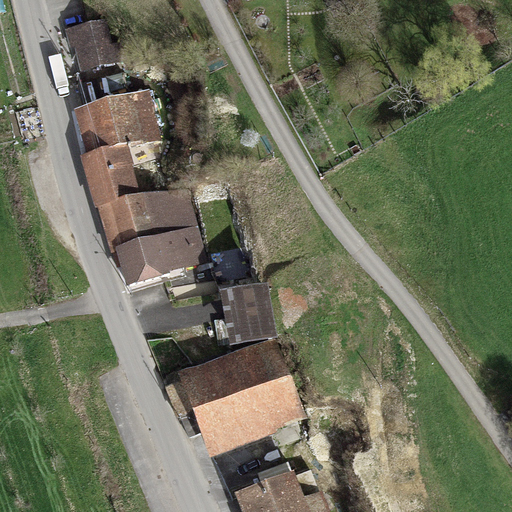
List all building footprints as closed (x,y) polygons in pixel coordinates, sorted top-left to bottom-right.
[(108,19),(71,28),(80,68),(117,59),(108,19)] [(151,89),(76,107),(85,145),(127,135),(160,127),(151,89)] [(127,135),(85,145),(106,207),(144,195),(127,135)] [(144,195),(106,207),(130,288),(210,264),(185,183),(144,195)] [(264,279),(218,290),(230,342),(276,332),(264,279)] [(279,342),(182,376),(207,446),(303,413),(279,342)] [(309,511),(292,468),(234,491),(242,511),(309,511)]
